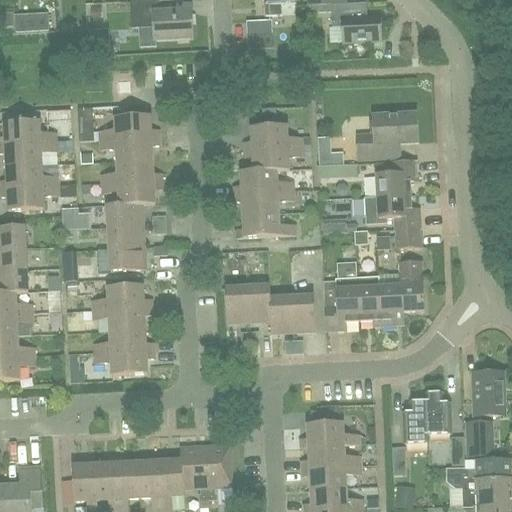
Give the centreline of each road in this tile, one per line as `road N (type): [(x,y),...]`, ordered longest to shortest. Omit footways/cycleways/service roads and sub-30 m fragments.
road 1 (residential): [(193,401),(186,288),(192,121),(216,72),(217,0)]
road 2 (residential): [(488,297),(471,272),(452,48),(444,28),(405,0)]
road 3 (residential): [(269,395),(270,376),(366,371),(424,358),(488,297)]
road 4 (residential): [(0,430),(63,427),(88,406),(193,401)]
